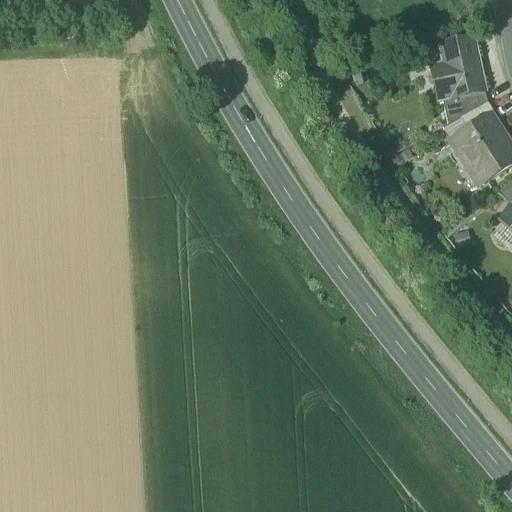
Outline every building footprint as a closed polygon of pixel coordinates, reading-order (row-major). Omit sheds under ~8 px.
[(433,84),(438,107),(442,106),(484,97),(485,97),(473,44),(439,52),(445,81),(433,84)] [(447,131),(460,124),(487,109),(484,97),(442,106),(447,131)] [(488,109),(487,109),(460,124),(468,136),(490,122),(497,134),(502,131),(488,109)] [(478,190),(479,191),(511,169),(511,157),(497,134),(490,122),(468,136),(451,147),(462,164),(467,160),(484,186),(478,190)] [(442,133),(451,147),(468,136),(460,124),(447,131),(442,133)] [(462,164),(478,190),(484,186),(467,160),(462,164)] [(511,210),(511,186),(497,199),(511,212),(511,210)] [(511,210),(511,212),(503,221),(503,227),(511,234),(511,210)] [(505,285),(511,278),(511,268),(488,244),(476,255),(505,285)]
